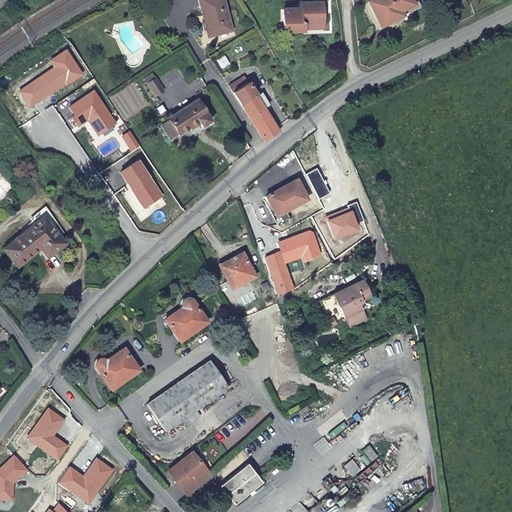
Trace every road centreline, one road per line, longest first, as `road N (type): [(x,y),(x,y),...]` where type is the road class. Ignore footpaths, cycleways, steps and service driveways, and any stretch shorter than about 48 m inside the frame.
road 1 (secondary): [(44,370),(154,255),(321,112),(363,83),(511,13)]
road 2 (residential): [(44,370),(173,511)]
